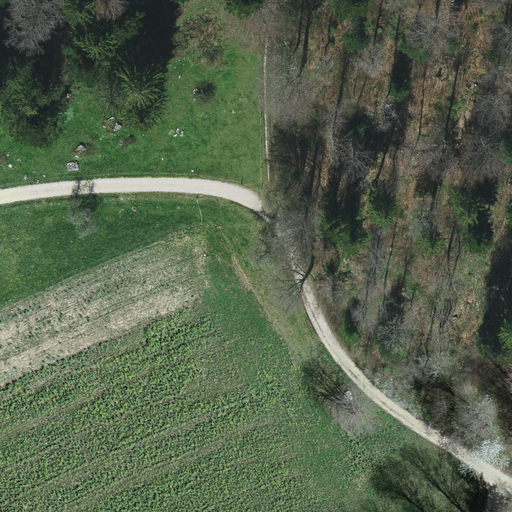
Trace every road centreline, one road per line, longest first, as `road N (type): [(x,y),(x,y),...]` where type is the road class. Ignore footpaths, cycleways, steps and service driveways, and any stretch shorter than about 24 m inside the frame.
road 1 (track): [(511,484),(411,421),(350,369),(316,321),(280,221)]
road 2 (track): [(0,199),(90,185),(196,185),(248,198),(280,221)]
